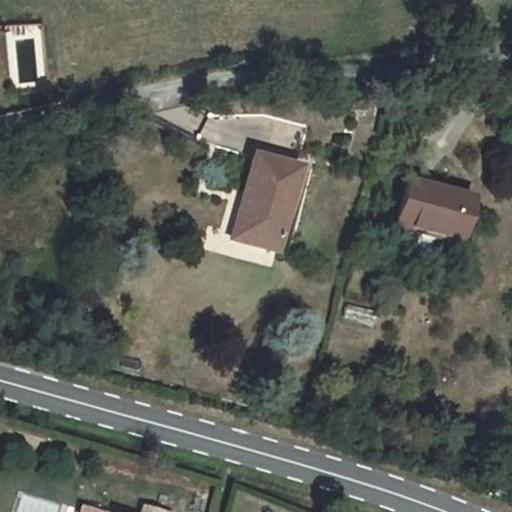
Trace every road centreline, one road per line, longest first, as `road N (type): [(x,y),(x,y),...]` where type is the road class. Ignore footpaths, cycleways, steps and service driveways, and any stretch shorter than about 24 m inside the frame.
road 1 (unclassified): [(511,44),(219,83),(0,130)]
road 2 (secondary): [(394,511),(348,491),(0,391)]
